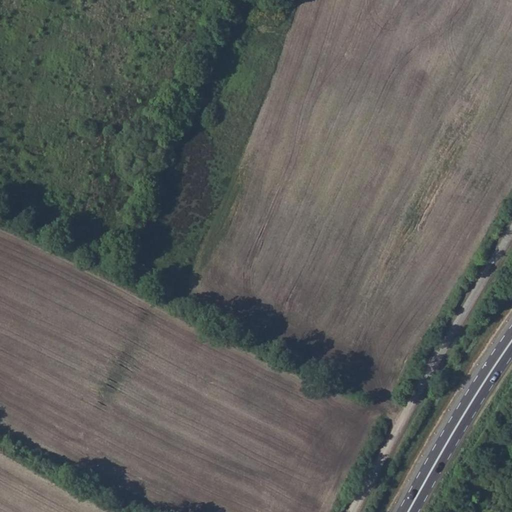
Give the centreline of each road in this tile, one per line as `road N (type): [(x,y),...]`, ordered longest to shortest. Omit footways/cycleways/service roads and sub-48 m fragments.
road 1 (unclassified): [(350,511),(511,230)]
road 2 (primary): [(408,511),(511,340)]
